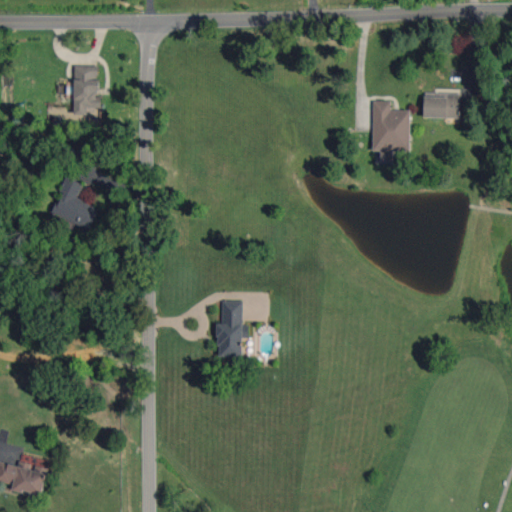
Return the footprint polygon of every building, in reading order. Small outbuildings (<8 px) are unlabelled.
[(102,108),(102,97),(99,97),(100,65),(75,65),(74,114),(88,115),(88,108),(102,108)] [(411,110),(391,109),(392,100),(374,100),(373,150),(381,150),(381,160),(393,160),(394,150),(410,150),(411,110)] [(77,199),(83,184),(66,176),(60,191),(62,192),(52,214),(89,230),(99,208),(77,199)] [(221,297),(246,297),(244,361),(219,359),(221,297)] [(0,461),(0,479),(14,483),(12,490),(42,496),(48,468),(33,465),(33,464),(20,461),(19,465),(0,461)]
